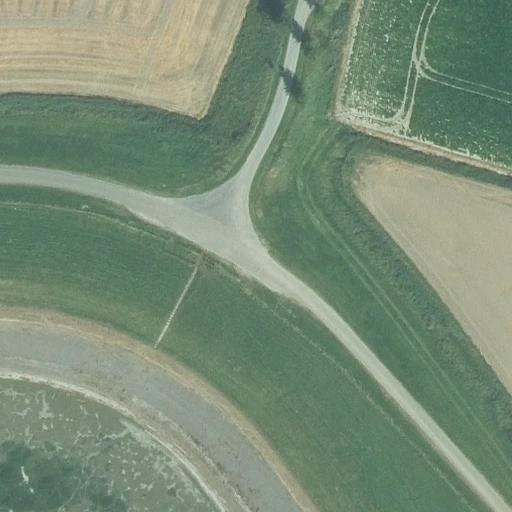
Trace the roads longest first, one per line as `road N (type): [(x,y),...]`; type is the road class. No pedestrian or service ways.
road 1 (unclassified): [(501,511),(345,340),(272,268),(217,229)]
road 2 (unclassified): [(217,229),(285,105),(306,0)]
road 3 (unclassified): [(217,229),(77,177),(0,173)]
